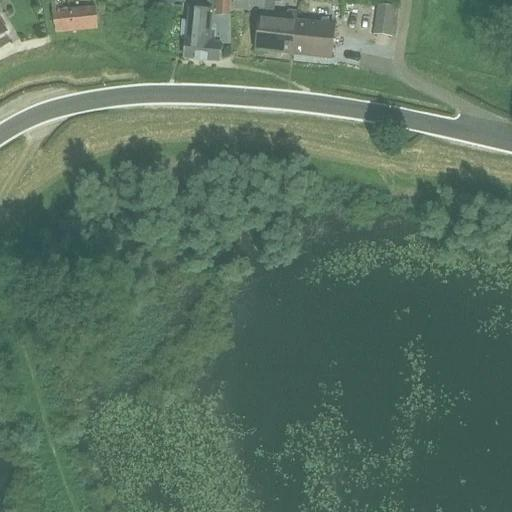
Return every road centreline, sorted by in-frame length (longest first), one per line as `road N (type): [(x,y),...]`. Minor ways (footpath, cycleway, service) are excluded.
road 1 (tertiary): [(511,142),(274,99),(179,94),(72,102),(0,135)]
road 2 (track): [(0,304),(73,511)]
